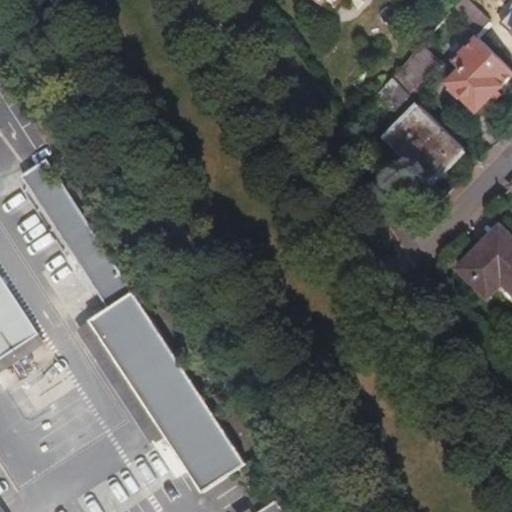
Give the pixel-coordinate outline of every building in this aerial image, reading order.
[(426,40),(446,17),(431,4),(424,12),(429,16),(416,31),(426,40)] [(483,30),(458,5),(451,12),(476,37),(483,30)] [(477,112),(511,74),(511,72),(477,38),(455,62),(462,69),(448,85),(477,112)] [(424,83),(443,63),(423,44),(393,77),(410,94),(422,81),(424,83)] [(410,94),(393,77),(380,92),(407,120),(393,135),(404,146),(399,151),(414,166),(411,169),(428,186),(464,149),(410,94)] [(404,146),(393,135),(388,140),(399,151),(404,146)] [(136,294),(50,161),(24,177),(111,311),(136,294)] [(511,237),(502,227),(459,271),(489,300),(503,285),(511,294),(511,237)] [(0,366),(41,340),(0,275),(0,366)] [(247,466),(136,294),(111,311),(93,323),(170,442),(204,495),(247,466)] [(170,442),(93,323),(81,330),(157,451),(170,442)]
